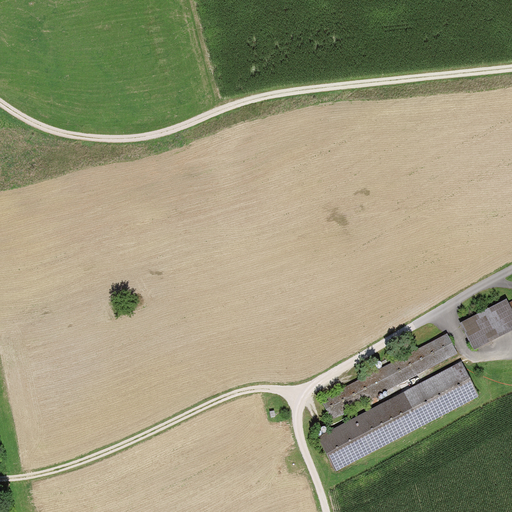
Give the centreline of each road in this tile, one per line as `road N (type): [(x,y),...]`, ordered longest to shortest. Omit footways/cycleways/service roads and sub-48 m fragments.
road 1 (track): [(511,67),(267,95),(124,138),(47,129),(0,101)]
road 2 (track): [(293,395),(252,388),(60,469),(0,476)]
road 3 (track): [(435,314),(293,395)]
road 4 (track): [(325,511),(293,395)]
